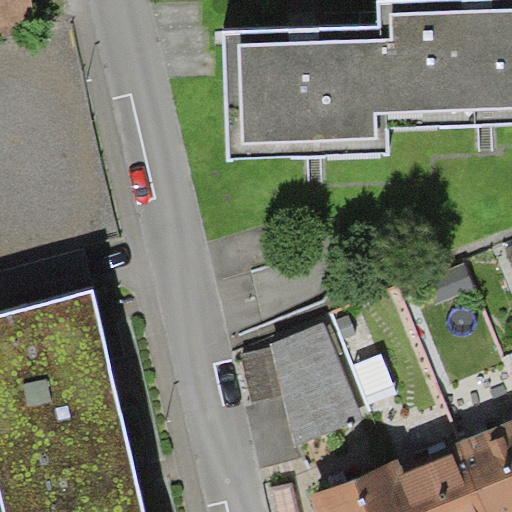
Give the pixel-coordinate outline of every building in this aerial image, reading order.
[(34,0),(0,0),(0,25),(38,19),(34,0)] [(511,4),(394,11),(395,36),(391,120),(511,116),(511,4)] [(395,36),(223,41),(225,149),(391,147),(391,120),(395,36)] [(475,288),(464,263),(427,279),(438,304),(475,288)] [(89,294),(0,315),(0,491),(1,495),(129,464),(89,294)] [(511,511),(511,424),(467,444),(489,511),(511,511)] [(489,511),(467,444),(397,479),(409,511),(489,511)] [(391,463),(314,496),(320,511),(409,511),(397,479),(391,463)] [(140,511),(129,464),(1,495),(4,511),(140,511)]
